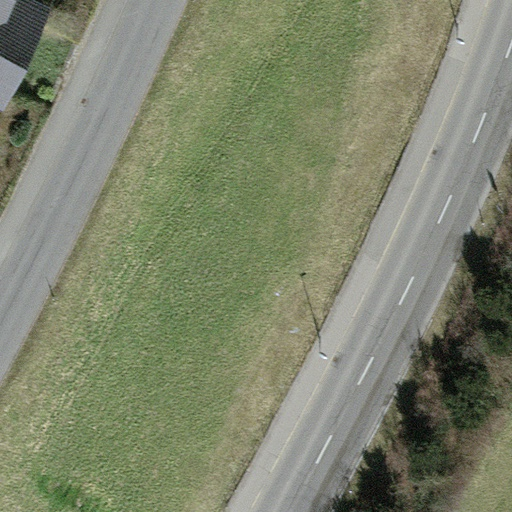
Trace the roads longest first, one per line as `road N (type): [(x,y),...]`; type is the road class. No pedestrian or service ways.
road 1 (tertiary): [(289,511),(388,326),(511,44)]
road 2 (residential): [(0,336),(171,0)]
